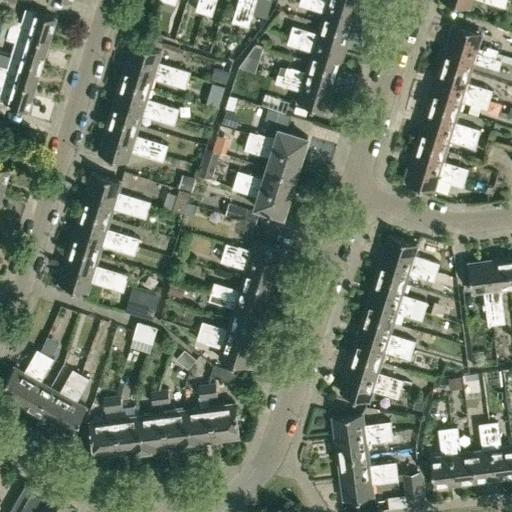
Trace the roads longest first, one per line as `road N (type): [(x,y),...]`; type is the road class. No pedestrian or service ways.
road 1 (residential): [(222,511),(280,428),(351,192)]
road 2 (residential): [(0,328),(25,275),(109,0)]
road 3 (residential): [(351,192),(410,0)]
road 4 (residential): [(351,192),(446,221),(511,217)]
road 5 (residential): [(117,511),(85,484),(0,436)]
